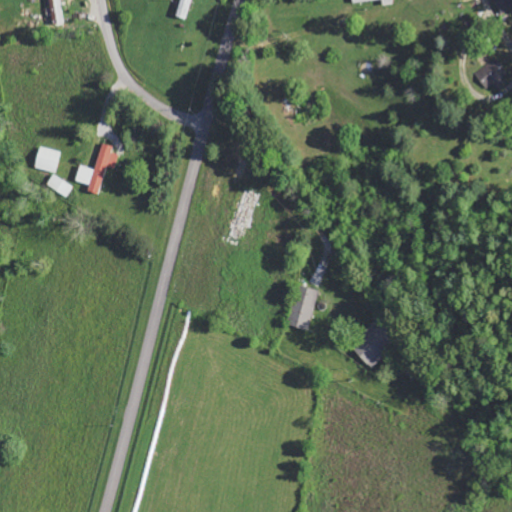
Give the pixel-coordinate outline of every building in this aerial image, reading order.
[(61,23),(59,0),(48,0),(50,24),(61,23)] [(181,0),(177,16),(186,19),(192,0),(181,0)] [(511,0),(495,0),(503,13),(511,8),(511,0)] [(507,83),(503,77),(508,73),(498,58),(476,73),(487,90),(495,84),(498,89),(507,83)] [(107,167),(116,169),(119,155),(112,153),(114,146),(103,144),(96,169),(81,165),(77,181),(90,185),(88,191),(100,194),(107,167)] [(36,169),(57,172),(60,150),(39,148),(36,169)] [(47,185),(68,197),(74,187),(53,174),(47,185)] [(230,237),(241,240),(254,192),(242,189),(230,237)] [(309,330),(319,290),(299,285),(289,325),(309,330)]
